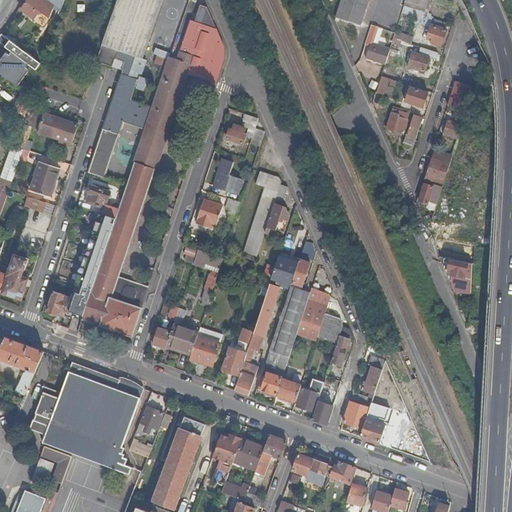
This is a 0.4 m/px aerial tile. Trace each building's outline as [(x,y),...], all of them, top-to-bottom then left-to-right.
[(28,0),(20,11),(25,14),(24,14),(34,21),(39,15),(44,14),(50,19),(53,10),(55,6),(46,0),(28,0)] [(63,5),(56,0),(46,0),(55,6),(53,10),(60,13),(63,5)] [(147,128),(154,107),(132,100),(139,79),(131,76),(137,56),(145,59),(145,58),(164,0),(119,0),(104,44),(98,62),(113,67),(116,58),(125,61),(122,70),(124,70),(104,128),(97,151),(113,156),(124,121),(147,128)] [(342,0),(337,17),(361,25),(369,0),(342,0)] [(195,22),(216,29),(209,13),(207,8),(200,5),(195,22)] [(195,22),(191,20),(181,53),(194,57),(188,76),(211,84),(219,60),(218,50),(224,48),(216,29),(195,22)] [(448,25),(434,20),(429,36),(433,38),(432,43),(441,46),(448,25)] [(397,32),(396,33),(394,39),(411,45),(414,38),(397,32)] [(39,71),(45,63),(11,39),(0,54),(0,72),(21,87),(34,68),(39,71)] [(386,65),(391,50),(372,43),(367,58),(386,65)] [(439,54),(423,48),(420,54),(415,52),(410,66),(418,69),(417,70),(425,73),(430,58),(437,60),(439,54)] [(132,335),(148,287),(119,277),(154,170),(156,170),(188,76),(194,57),(181,53),(178,61),(170,58),(154,107),(147,128),(119,210),(116,219),(82,318),(101,325),(114,329),(132,335)] [(139,79),(142,81),(149,59),(145,58),(145,59),(137,56),(131,76),(139,79)] [(382,77),(377,93),(384,95),(389,80),(382,77)] [(36,81),(35,83),(30,95),(29,100),(60,111),(64,100),(42,93),(45,84),(36,81)] [(456,82),(448,105),(460,108),(468,111),(470,104),(476,88),(456,82)] [(406,102),(423,108),(428,94),(411,88),(406,102)] [(21,97),(19,102),(26,107),(28,101),(29,100),(21,97)] [(26,107),(21,120),(18,129),(12,145),(24,149),(32,126),(39,105),(28,101),(26,107)] [(26,107),(19,102),(13,117),(21,120),(26,107)] [(51,109),(39,105),(32,126),(38,128),(37,132),(43,134),(51,109)] [(58,118),(60,113),(51,109),(43,134),(52,137),(58,118)] [(392,112),(386,128),(403,134),(408,120),(400,117),(400,115),(392,112)] [(258,118),(246,114),(242,125),(255,129),(258,118)] [(406,135),(404,143),(412,146),(421,118),(414,115),(408,136),(406,135)] [(58,118),(52,137),(72,144),(78,125),(58,118)] [(444,135),(458,140),(463,125),(448,120),(447,124),(445,124),(444,127),(446,128),(444,135)] [(245,129),(235,125),(233,130),(230,130),(227,138),(242,144),(245,135),(243,134),(245,129)] [(255,129),(250,143),(260,146),(265,132),(255,129)] [(105,178),(113,156),(97,151),(89,172),(105,178)] [(436,151),(433,158),(445,161),(451,163),(451,161),(453,156),(436,151)] [(445,161),(433,158),(426,182),(440,186),(443,187),(445,182),(437,179),(440,170),(448,173),(451,163),(445,161)] [(213,187),(234,193),(239,178),(230,175),(234,162),(223,159),(213,187)] [(59,169),(40,162),(30,191),(50,197),(59,169)] [(244,252),(257,255),(265,233),(265,232),(274,204),(276,198),(280,185),(281,183),(279,178),(260,171),(256,184),(265,187),(244,252)] [(0,177),(0,215),(12,182),(0,177)] [(239,178),(234,193),(238,195),(243,179),(239,178)] [(437,204),(442,190),(439,189),(425,184),(419,202),(428,205),(431,194),(437,196),(435,203),(437,204)] [(288,187),(280,185),(276,198),(283,201),(288,187)] [(116,219),(119,210),(106,206),(111,192),(93,186),(92,188),(90,187),(89,188),(88,190),(89,192),(90,193),(87,203),(103,209),(102,214),(116,219)] [(46,203),(29,197),(26,206),(30,208),(43,212),(46,203)] [(224,206),(204,200),(196,224),(211,228),(213,223),(217,224),(224,206)] [(231,201),(229,209),(239,212),(241,204),(231,201)] [(274,204),(265,232),(269,233),(270,227),(276,229),(279,220),(282,221),(283,218),(288,220),(289,215),(286,207),(274,204)] [(102,214),(96,212),(93,219),(97,221),(94,230),(90,229),(87,237),(91,239),(88,248),(84,247),(81,255),(85,256),(82,266),(77,264),(75,272),(79,274),(71,297),(65,314),(73,317),(74,315),(82,318),(116,219),(102,214)] [(458,245),(432,239),(440,257),(450,259),(455,260),(458,245)] [(472,264),(472,248),(458,245),(455,260),(468,263),(472,264)] [(196,258),(198,251),(187,247),(184,254),(196,258)] [(214,255),(199,250),(198,251),(196,258),(192,269),(202,272),(203,267),(209,269),(214,255)] [(14,255),(7,275),(9,276),(4,293),(22,300),(26,287),(30,288),(32,282),(28,281),(29,279),(22,276),(28,260),(14,255)] [(223,259),(214,255),(209,269),(219,272),(223,259)] [(292,258),(290,264),(297,267),(299,260),(292,258)] [(297,267),(292,283),(302,287),(302,286),(310,263),(307,262),(300,259),(299,260),(297,267)] [(455,260),(450,259),(448,269),(449,269),(451,270),(451,275),(464,278),(468,263),(455,260)] [(253,334),(263,337),(280,287),(277,286),(279,280),(292,284),(292,283),(297,267),(290,264),(277,260),(276,266),(268,289),(254,333),(253,334)] [(266,279),(263,287),(268,289),(276,266),(268,264),(263,278),(266,279)] [(209,269),(208,274),(217,277),(219,272),(209,269)] [(208,274),(200,296),(210,299),(217,277),(208,274)] [(454,289),(471,291),(471,282),(451,278),(454,289)] [(276,369),(274,374),(283,377),(297,335),(302,320),(306,307),(308,301),(311,293),(301,289),(291,286),(269,351),(281,354),(276,369)] [(328,308),(331,297),(329,294),(312,288),(311,293),(308,301),(328,308)] [(65,314),(71,297),(54,291),(48,311),(56,314),(57,312),(65,314)] [(164,305),(160,317),(164,319),(168,307),(164,305)] [(175,321),(179,308),(172,306),(168,319),(175,321)] [(174,325),(181,327),(187,311),(179,308),(175,321),(174,325)] [(337,343),(340,335),(343,326),(343,324),(340,318),(326,313),(321,327),(318,337),(337,343)] [(316,342),(318,337),(321,327),(321,326),(302,320),(297,335),(316,342)] [(167,345),(182,350),(189,330),(181,327),(174,325),(172,329),(167,345)] [(340,335),(355,340),(350,328),(343,326),(340,335)] [(166,347),(167,345),(172,329),(170,329),(169,331),(159,328),(153,343),(157,344),(166,347)] [(240,376),(249,349),(253,334),(254,333),(244,329),(237,349),(230,346),(222,370),(240,376)] [(189,330),(182,350),(192,353),(198,336),(199,333),(189,330)] [(249,349),(254,350),(259,351),(263,337),(253,334),(249,349)] [(354,343),(355,340),(340,335),(337,343),(331,362),(341,366),(343,361),(344,358),(349,341),(354,343)] [(192,353),(191,358),(190,360),(203,365),(204,362),(213,366),(220,344),(198,336),(192,353)] [(27,391),(45,352),(5,337),(0,349),(0,359),(10,364),(9,367),(12,367),(13,365),(28,371),(24,373),(18,386),(27,391)] [(235,390),(249,396),(259,367),(250,364),(254,350),(249,349),(240,376),(239,380),(235,390)] [(383,369),(386,360),(371,355),(368,364),(372,366),(383,369)] [(373,398),(383,369),(372,366),(364,391),(370,393),(369,397),(373,398)] [(341,381),(343,374),(328,369),(326,376),(341,381)] [(221,374),(239,380),(240,376),(222,370),(221,374)] [(30,422),(32,423),(29,430),(45,435),(44,436),(120,465),(117,472),(129,476),(132,469),(125,466),(128,460),(124,459),(125,456),(123,455),(125,449),(123,449),(142,399),(69,372),(61,393),(43,387),(39,396),(41,397),(30,422)] [(259,389),(277,395),(282,379),(283,377),(274,374),(268,372),(267,377),(263,376),(259,389)] [(294,401),(296,402),(302,385),(282,379),(277,395),(279,396),(288,399),(294,401)] [(315,412),(319,398),(324,382),(313,379),(309,390),(303,388),(297,406),(315,412)] [(24,395),(27,391),(18,386),(16,391),(24,395)] [(258,390),(276,397),(277,395),(259,389),(258,390)] [(160,395),(153,392),(148,405),(155,408),(160,395)] [(369,397),(353,392),(351,398),(371,405),(373,398),(369,397)] [(327,424),(333,406),(325,403),(326,400),(319,398),(315,412),(312,419),(327,424)] [(363,428),(366,419),(370,408),(350,401),(343,422),(363,428)] [(156,409),(148,406),(141,422),(146,424),(153,427),(158,429),(164,413),(159,411),(156,409)] [(172,416),(166,414),(162,426),(168,428),(172,416)] [(207,425),(186,417),(181,429),(154,501),(175,509),(207,425)] [(360,436),(378,443),(384,425),(366,419),(363,428),(360,436)] [(146,424),(141,422),(135,439),(138,440),(139,441),(143,431),(146,424)] [(153,427),(146,424),(143,431),(150,434),(153,427)] [(229,437),(222,435),(213,458),(220,461),(219,464),(217,469),(230,474),(234,461),(241,444),(243,439),(235,436),(234,439),(229,437)] [(42,444),(117,472),(120,465),(44,436),(42,444)] [(287,442),(270,436),(266,448),(264,451),(272,454),(274,455),(274,456),(281,459),(287,442)] [(256,444),(243,439),(241,444),(254,449),(256,444)] [(149,457),(153,449),(137,443),(134,441),(130,450),(149,457)] [(254,449),(241,444),(234,461),(257,470),(261,459),(264,451),(266,448),(256,444),(254,449)] [(71,457),(44,447),(41,457),(58,464),(51,480),(61,484),(71,457)] [(272,454),(264,451),(261,459),(269,462),(272,454)] [(304,474),(309,476),(314,460),(299,454),(293,470),(304,474)] [(261,459),(257,470),(256,472),(264,475),(269,462),(261,459)] [(308,479),(323,485),(325,480),(330,465),(314,460),(309,476),(308,479)] [(351,484),(356,468),(340,462),(339,467),(335,465),(334,467),(331,477),(351,484)] [(330,481),(331,477),(334,467),(330,465),(325,480),(330,481)] [(299,485),(302,477),(293,474),(290,482),(299,485)] [(245,501),(250,487),(250,486),(246,485),(244,489),(226,483),(222,493),(233,496),(240,499),(245,501)] [(368,489),(353,484),(352,485),(347,501),(363,506),(368,489)] [(264,508),(266,500),(254,495),(255,489),(250,487),(245,501),(256,505),(264,508)] [(409,493),(396,489),(394,496),(391,505),(405,509),(409,493)] [(18,511),(43,511),(48,499),(27,491),(18,511)] [(389,511),(391,505),(394,496),(378,492),(373,509),(374,509),(380,511),(379,511),(389,511)] [(203,493),(197,511),(209,511),(214,497),(203,493)] [(239,502),(240,499),(233,496),(227,511),(229,511),(232,511),(233,509),(236,510),(239,502)] [(255,508),(256,505),(245,501),(240,499),(239,502),(255,508)] [(232,511),(253,511),(255,508),(239,502),(236,510),(233,509),(232,511)] [(281,511),(292,511),(295,507),(281,502),(278,511),(281,511)] [(448,511),(450,507),(449,506),(439,503),(436,511),(435,511),(448,511)]
